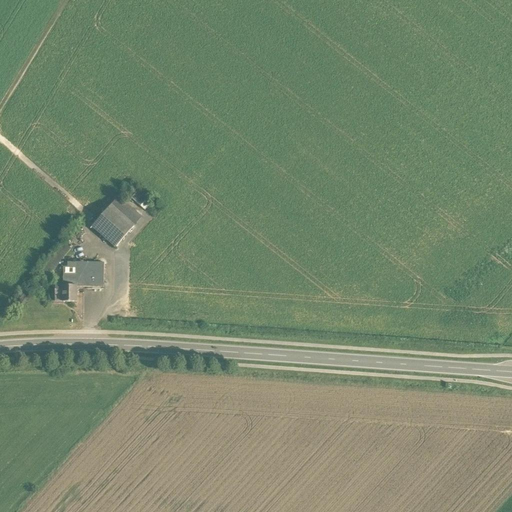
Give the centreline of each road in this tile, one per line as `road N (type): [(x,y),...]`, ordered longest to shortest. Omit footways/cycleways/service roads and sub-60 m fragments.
road 1 (secondary): [(0,347),(147,346),(511,372)]
road 2 (track): [(0,115),(66,0)]
